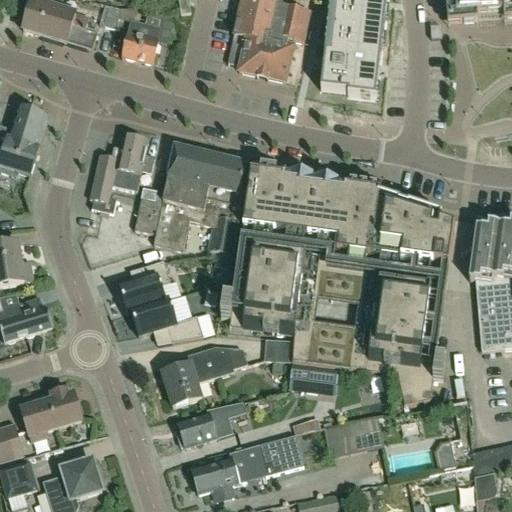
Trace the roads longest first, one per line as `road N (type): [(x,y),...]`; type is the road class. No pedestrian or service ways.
road 1 (tertiary): [(408,158),(274,134),(90,84)]
road 2 (residential): [(98,349),(57,230),(90,84)]
road 3 (unknown): [(468,173),(465,287),(473,358),(484,379),(511,398)]
road 4 (residential): [(153,511),(98,349)]
road 5 (residential): [(408,158),(418,78),(413,0)]
